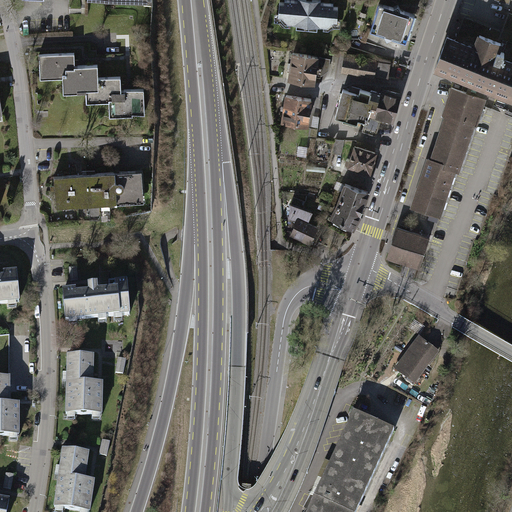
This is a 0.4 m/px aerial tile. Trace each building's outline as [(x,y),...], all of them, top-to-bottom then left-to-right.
[(297,0),(298,0),(297,0),(284,0),(284,2),(280,1),(279,15),(282,15),(289,23),(326,26),(333,20),(337,20),(338,7),(333,7),(334,3),(321,2),(321,0),(297,0)] [(394,7),(379,2),(370,30),(385,35),(387,39),(391,37),(406,42),(415,14),(400,9),(398,5),(394,7)] [(483,106),(488,89),(511,98),(511,97),(511,14),(509,13),(503,30),(466,17),(456,40),(451,38),(447,37),(435,68),(440,70),(470,81),(466,92),(452,88),(443,113),(447,115),(432,160),(428,159),(412,206),(439,215),(454,169),(458,170),(473,124),(477,125),(483,106)] [(331,59),(292,53),(287,82),(315,86),(316,77),(320,78),(329,71),(331,59)] [(39,56),(40,80),(64,79),(64,93),(88,92),(88,104),(110,103),(111,117),(133,116),(133,115),(148,114),(147,90),(123,91),(122,78),(101,79),(101,66),(75,67),(74,54),(39,56)] [(389,80),(391,61),(376,57),(376,60),(344,54),(341,74),(375,78),(375,77),(389,80)] [(351,91),(343,89),(335,116),(364,124),(362,130),(375,135),(381,116),(393,120),(401,94),(391,91),(390,94),(381,92),(381,93),(371,90),(371,92),(352,86),(351,91)] [(313,100),(285,96),(280,124),(308,129),(313,100)] [(345,141),(336,140),(333,154),(341,155),(345,141)] [(378,154),(355,147),(351,160),(347,159),(345,166),(348,167),(347,169),(371,176),(378,154)] [(54,178),(56,209),(145,204),(143,173),(54,178)] [(329,220),(352,232),(359,220),(368,194),(344,185),(336,207),(329,220)] [(290,205),(289,220),(297,222),(289,236),(310,246),(319,229),(308,223),(313,214),(290,205)] [(428,237),(398,228),(388,256),(403,261),(418,266),(428,237)] [(69,266),(70,281),(78,280),(77,265),(69,266)] [(0,301),(21,300),(18,269),(4,270),(4,274),(0,273),(0,301)] [(61,288),(64,319),(129,312),(125,279),(108,281),(109,287),(97,288),(96,281),(86,282),(87,289),(74,290),(74,286),(61,288)] [(441,353),(418,338),(396,371),(418,386),(441,353)] [(66,354),(64,413),(101,414),(102,381),(93,381),(93,354),(66,354)] [(126,359),(118,357),(115,372),(123,374),(126,359)] [(0,375),(0,433),(20,433),(20,401),(12,401),(12,375),(0,375)] [(357,511),(394,430),(355,412),(309,511),(357,511)] [(110,441),(102,440),(99,454),(107,456),(110,441)] [(62,448),(53,507),(89,511),(94,479),(85,478),(88,451),(62,448)] [(14,474),(6,473),(4,488),(12,489),(14,474)] [(0,511),(9,511),(12,498),(0,496),(0,511)]
